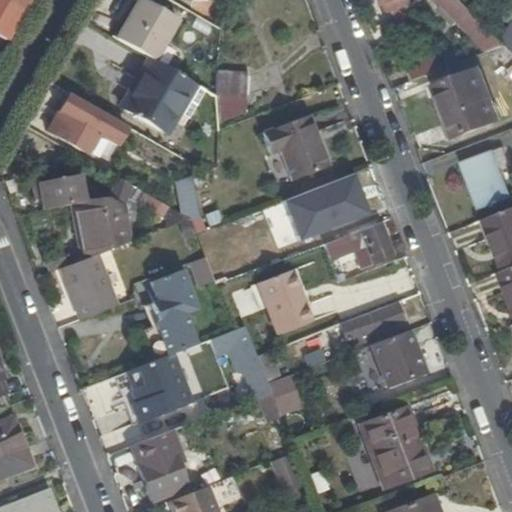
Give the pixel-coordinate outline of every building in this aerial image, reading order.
[(0,0),(0,37),(3,39),(24,0),(0,0)] [(381,0),(383,4),(385,3),(388,11),(401,6),(402,7),(411,4),(409,0),(437,0),(440,3),(444,6),(439,10),(453,25),(457,22),(487,52),(506,45),(504,43),(492,31),(462,0),(381,0)] [(139,1),(115,41),(151,61),(163,68),(173,54),(161,47),(176,21),(139,1)] [(399,14),(396,11),(380,29),(389,37),(408,17),(401,12),(399,14)] [(407,64),(413,81),(444,69),(438,54),(432,56),(431,54),(407,64)] [(163,68),(151,61),(133,92),(130,91),(120,108),(166,135),(179,113),(176,112),(192,85),(163,68)] [(445,103),(457,134),(498,119),(480,70),(435,86),(442,104),(445,103)] [(216,71),(215,96),(219,96),(244,98),(246,73),(216,71)] [(447,138),(457,134),(445,103),(442,104),(435,86),(434,83),(423,87),(428,100),(432,99),(447,138)] [(176,112),(179,113),(190,119),(206,93),(192,85),(176,112)] [(66,118),(54,136),(85,155),(106,119),(67,96),(57,113),(66,118)] [(219,96),(217,121),(244,113),(244,98),(219,96)] [(46,132),(54,136),(66,118),(57,113),(46,132)] [(268,149),(315,132),(309,116),(262,134),(268,149)] [(329,168),(315,132),(268,149),(270,155),(280,152),(291,182),(329,168)] [(505,145),(494,150),(501,167),(511,163),(505,145)] [(511,194),(501,167),(494,150),(465,161),(484,210),(511,198),(511,194)] [(280,200),(296,241),(368,214),(352,172),(280,200)] [(83,261),(96,256),(108,251),(105,226),(119,223),(116,206),(126,193),(131,187),(114,178),(107,207),(102,206),(92,207),(91,202),(86,203),(82,175),(39,181),(41,196),(43,209),(74,205),(83,261)] [(36,197),(41,196),(39,181),(33,182),(36,197)] [(167,217),(168,208),(131,187),(126,193),(137,199),(152,208),(167,217)] [(166,229),(189,221),(168,208),(167,217),(166,229)] [(511,209),(486,219),(506,272),(511,269),(511,209)] [(335,241),(323,246),(326,257),(338,252),(340,257),(355,251),(362,268),(391,257),(379,224),(373,226),(346,237),(335,241)] [(215,260),(224,282),(226,281),(227,283),(255,272),(245,248),(229,255),(228,254),(215,259),(215,260)] [(66,266),(60,252),(42,259),(47,273),(66,266)] [(338,252),(326,257),(329,262),(340,257),(338,252)] [(193,257),(195,262),(205,259),(203,254),(193,257)] [(71,302),(78,322),(116,307),(96,256),(83,261),(59,270),(67,293),(70,292),(74,301),(71,302)] [(204,284),(213,281),(209,268),(207,263),(205,259),(195,262),(199,272),(200,272),(204,284)] [(213,281),(215,285),(224,282),(215,260),(207,263),(209,268),(213,281)] [(503,273),(511,296),(511,269),(506,272),(503,273)] [(168,357),(171,356),(186,350),(193,347),(181,316),(196,311),(182,272),(151,283),(158,302),(151,304),(158,325),(155,325),(168,357)] [(256,284),(270,320),(303,308),(289,272),(256,284)] [(341,326),(351,353),(368,347),(378,343),(374,333),(404,322),(397,304),(341,326)] [(303,308),(270,320),(276,336),(310,324),(303,308)] [(240,370),(252,401),(261,398),(271,394),(267,385),(257,357),(246,329),(233,332),(210,341),(216,357),(240,348),(244,360),(247,367),(240,370)] [(378,343),(368,347),(385,390),(422,376),(415,356),(420,354),(410,330),(378,343)] [(320,348),(302,354),(307,368),(325,361),(320,348)] [(257,357),(267,385),(280,380),(269,352),(257,357)] [(168,357),(125,373),(137,404),(131,406),(138,424),(190,405),(171,356),(168,357)] [(237,363),(240,370),(247,367),(244,360),(237,363)] [(267,385),(271,394),(272,397),(292,390),(287,377),(280,380),(267,385)] [(270,422),(280,419),(277,411),(272,397),(271,394),(261,398),(270,422)] [(404,424),(412,421),(408,409),(366,425),(390,488),(421,476),(416,461),(426,457),(420,442),(412,445),(404,424)] [(0,477),(28,466),(10,420),(0,423),(0,477)] [(420,442),(412,421),(404,424),(412,445),(420,442)] [(173,457),(178,468),(185,465),(182,458),(187,456),(177,430),(172,432),(180,454),(173,457)] [(144,466),(138,468),(152,504),(186,491),(178,468),(173,457),(180,454),(172,432),(136,446),(144,466)] [(136,446),(130,449),(138,468),(144,466),(136,446)] [(282,496),(307,488),(294,454),(270,464),(282,496)] [(416,461),(421,476),(432,472),(426,457),(416,461)] [(215,511),(207,488),(167,503),(170,511),(215,511)] [(52,511),(45,495),(0,511),(52,511)] [(435,511),(429,497),(390,511),(435,511)]
